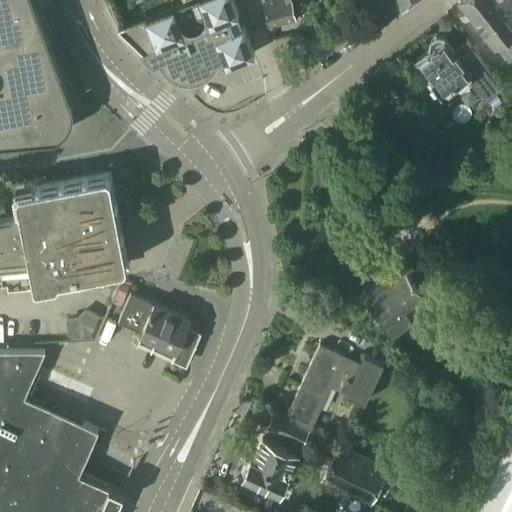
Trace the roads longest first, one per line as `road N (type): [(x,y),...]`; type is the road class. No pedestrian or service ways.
road 1 (tertiary): [(158,511),(244,324),(248,251),(235,203),(216,175)]
road 2 (tertiary): [(216,175),(108,65),(70,0)]
road 3 (unclassified): [(430,0),(283,115)]
road 4 (residential): [(283,115),(248,0)]
